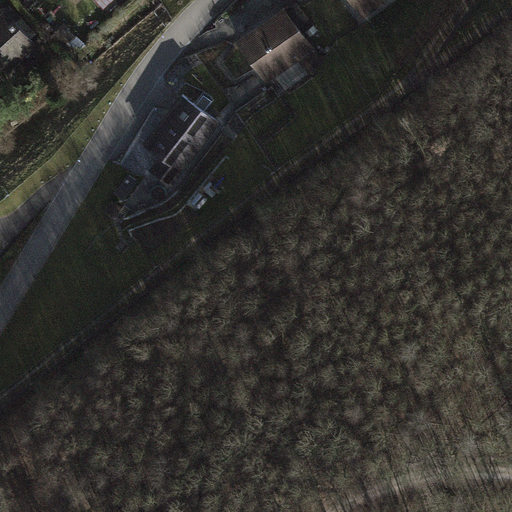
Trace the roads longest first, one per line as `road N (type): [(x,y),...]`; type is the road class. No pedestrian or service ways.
road 1 (residential): [(0,318),(208,0)]
road 2 (track): [(511,472),(395,492),(365,511)]
road 3 (track): [(404,84),(511,20)]
